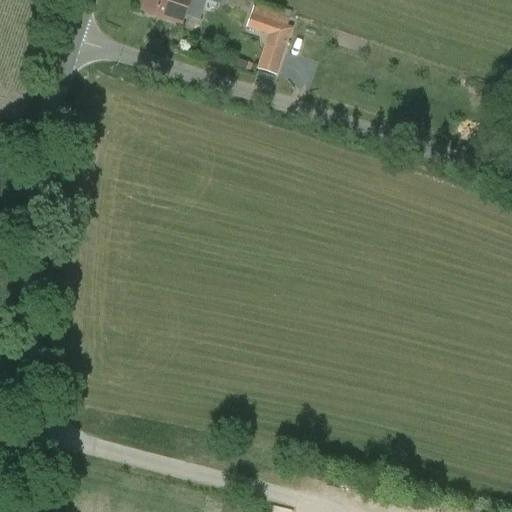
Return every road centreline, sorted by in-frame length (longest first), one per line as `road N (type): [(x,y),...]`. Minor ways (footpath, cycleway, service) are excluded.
road 1 (unclassified): [(25,511),(37,167),(71,39)]
road 2 (unclassified): [(511,175),(71,39)]
